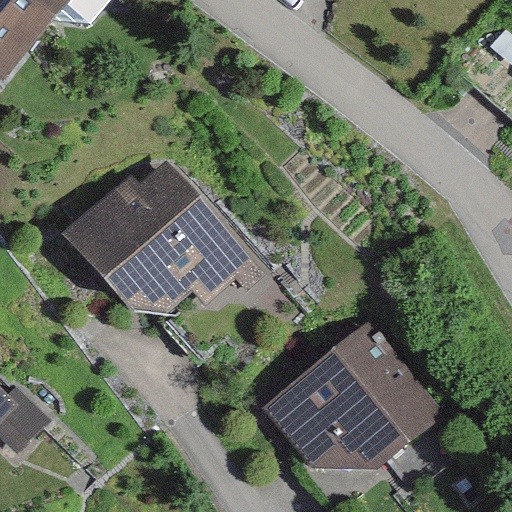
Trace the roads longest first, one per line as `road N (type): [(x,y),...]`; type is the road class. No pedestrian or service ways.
road 1 (residential): [(243,0),(481,181),(511,220)]
road 2 (residential): [(261,511),(175,376),(120,326)]
